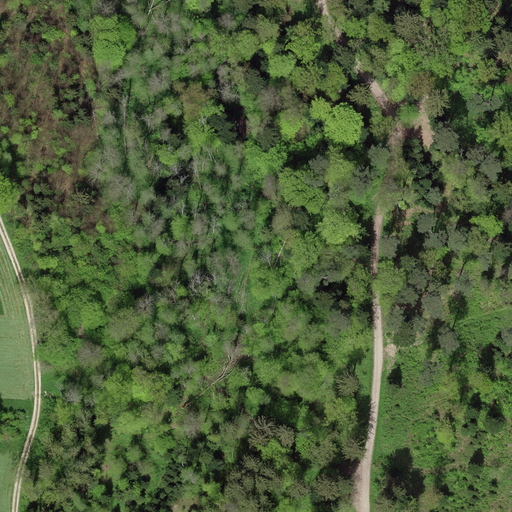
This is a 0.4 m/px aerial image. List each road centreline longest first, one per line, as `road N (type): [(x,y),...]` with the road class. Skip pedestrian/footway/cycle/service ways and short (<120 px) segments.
road 1 (track): [(322,0),(396,131),(377,218),(370,511)]
road 2 (track): [(14,511),(34,416),(35,345),(0,225)]
